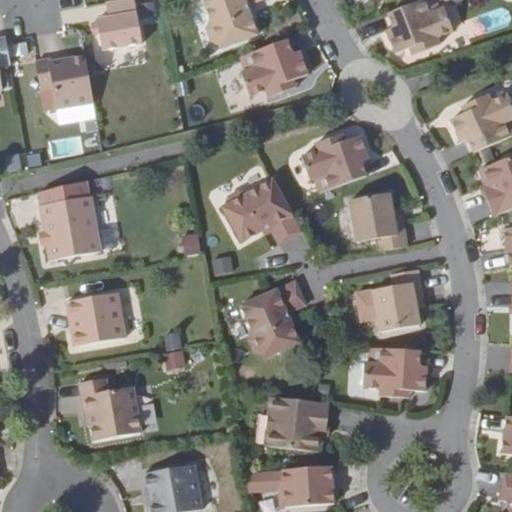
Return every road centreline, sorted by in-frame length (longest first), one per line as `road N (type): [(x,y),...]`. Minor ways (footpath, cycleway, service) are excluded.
road 1 (residential): [(451,248),(408,145),(316,0)]
road 2 (residential): [(0,244),(27,328),(38,445),(55,511)]
road 3 (residential): [(427,476),(450,416),(459,345),(451,248)]
road 4 (residential): [(324,273),(451,248)]
